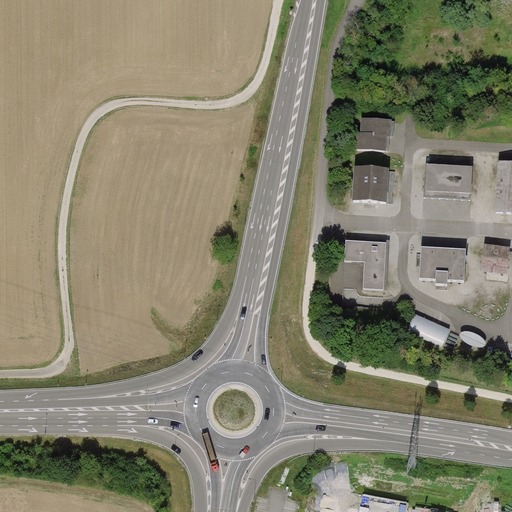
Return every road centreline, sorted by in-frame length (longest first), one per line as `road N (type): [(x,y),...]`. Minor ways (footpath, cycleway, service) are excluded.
road 1 (track): [(279,0),(253,89),(220,105),(119,103),(88,125),(61,219),(68,349),(54,371),(0,374)]
road 2 (track): [(511,400),(325,355),(305,320),(317,217)]
road 3 (primary): [(260,380),(288,129)]
road 4 (primary): [(511,438),(272,398)]
road 5 (motorway): [(248,292),(214,343),(181,371),(59,400)]
road 6 (track): [(317,217),(335,43),(355,0)]
road 7 (primary): [(242,511),(261,466),(282,450),(404,441)]
road 8 (track): [(511,234),(317,217)]
road 9 (primary): [(288,129),(248,292)]
road 10 (motorway): [(201,389),(59,400)]
road 11 (motorway): [(0,423),(141,421)]
road 12 (primary): [(267,432),(336,430),(404,441)]
road 13 (primary): [(314,0),(288,129)]
